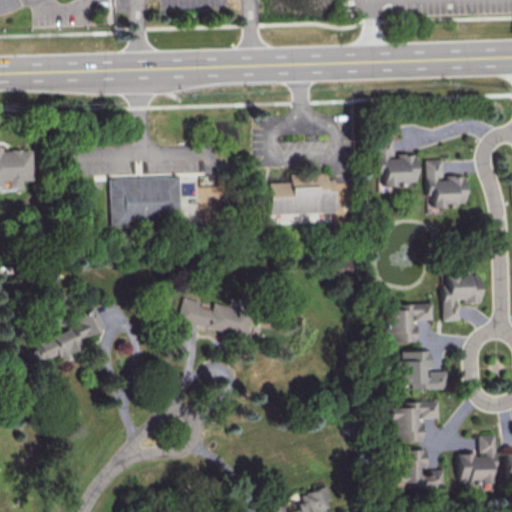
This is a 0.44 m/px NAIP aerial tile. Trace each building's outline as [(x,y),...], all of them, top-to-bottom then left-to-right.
[(412,183),(411,153),(391,154),(390,137),(372,137),(374,172),(379,172),(379,184),(412,183)] [(0,184),(4,184),(4,187),(18,187),(18,180),(29,180),(28,149),(0,149),(0,184)] [(461,175),(440,175),(440,159),(422,159),(422,195),(428,195),(428,205),(461,205),(461,175)] [(332,211),(331,179),(323,179),(323,171),(286,172),(286,181),(265,182),(266,214),(332,211)] [(107,178),(108,226),(177,224),(176,176),(107,178)] [(333,258),(332,276),(348,277),(349,259),(333,258)] [(439,320),(455,319),(454,301),(477,301),(476,272),(443,274),(444,285),(438,285),(439,320)] [(174,319),(241,337),(247,315),(225,309),(231,287),(224,285),(224,283),(210,279),(202,306),(195,304),(197,299),(180,294),(174,319)] [(412,341),(412,323),(409,323),(409,319),(428,319),(428,303),(380,304),(381,342),(412,341)] [(101,328),(93,307),(73,314),(77,324),(29,343),(32,350),(24,353),(29,363),(54,353),(58,361),(67,357),(65,353),(79,347),(76,338),(101,328)] [(443,388),(443,370),(423,370),(423,368),(427,368),(426,349),(397,350),(397,359),(393,359),(393,383),(407,383),(407,389),(443,388)] [(434,400),(384,402),(385,431),(389,431),(390,440),(419,439),(419,422),(415,422),(415,417),(435,417),(434,400)] [(491,434),(474,434),(475,454),(471,455),(471,451),(454,451),(455,482),(487,481),(487,467),(492,467),(491,434)] [(440,468),(421,469),(421,449),(392,449),(392,486),(440,485),(440,468)] [(511,452),(502,453),(503,482),(511,481),(511,452)] [(262,511),(317,511),(328,509),(321,486),(297,493),(300,505),(282,510),(280,505),(262,510),(262,511)]
